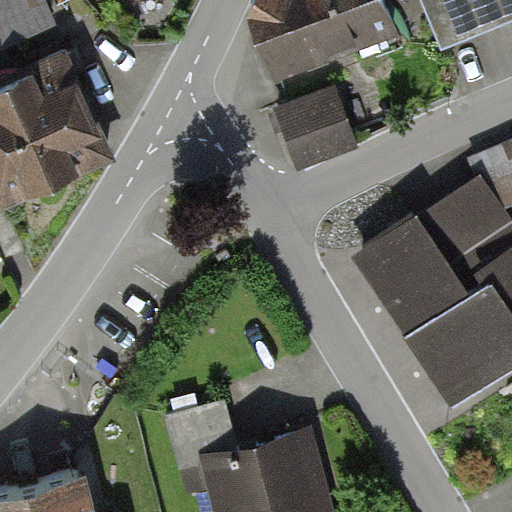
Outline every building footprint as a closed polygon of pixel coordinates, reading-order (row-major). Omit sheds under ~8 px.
[(0,194),(6,208),(112,158),(36,0),(15,0),(0,7),(0,194)] [(401,19),(393,0),(260,0),(254,15),(278,71),(401,19)] [(511,12),(511,0),(428,0),(445,40),(511,12)] [(367,139),(343,84),(284,109),(308,165),(367,139)] [(511,139),(477,154),(486,177),(511,165),(511,139)] [(414,212),(363,246),(462,393),(511,360),(511,222),(485,181),(422,223),(414,212)] [(169,411),(190,488),(217,481),(225,511),(330,511),(307,427),(239,446),(225,396),(169,411)] [(107,511),(95,460),(0,483),(0,511),(107,511)]
